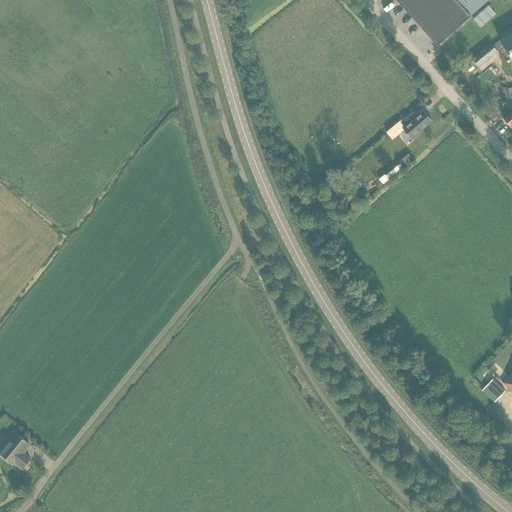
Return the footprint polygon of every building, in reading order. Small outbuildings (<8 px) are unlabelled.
[(396,0),(437,45),(486,0),(396,0)] [(473,19),(481,28),(496,14),(488,6),(473,19)] [(511,32),(499,40),(511,59),(511,32)] [(478,68),(497,52),(490,43),(471,59),(478,68)] [(511,125),(511,111),(503,119),(510,127),(511,125)] [(413,119),(402,128),(414,142),(425,132),(422,129),(431,121),(423,112),(413,120),(413,119)] [(402,128),(398,123),(388,132),(392,137),(402,128)] [(399,162),(400,164),(403,167),(412,159),(408,154),(399,162)] [(383,184),(388,179),(386,176),(385,175),(379,179),(383,184)] [(511,373),(502,383),(511,392),(511,373)] [(494,402),(505,391),(492,379),(481,391),(494,402)] [(496,440),(506,429),(492,418),(483,430),(496,440)] [(22,469),(30,459),(23,453),(30,445),(15,433),(0,450),(0,456),(9,464),(10,462),(14,465),(15,463),(22,469)]
